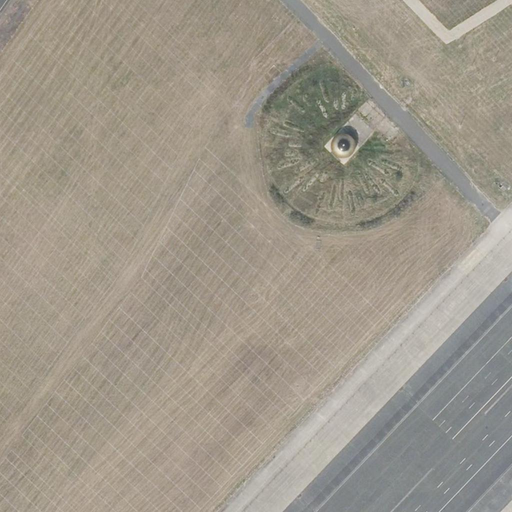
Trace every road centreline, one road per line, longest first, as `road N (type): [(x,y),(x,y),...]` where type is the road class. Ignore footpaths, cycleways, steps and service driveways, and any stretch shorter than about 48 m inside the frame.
road 1 (track): [(290,0),(511,235)]
road 2 (track): [(408,0),(444,36),(503,0)]
